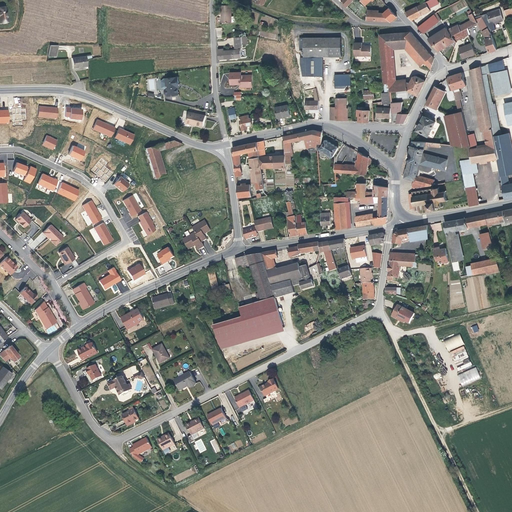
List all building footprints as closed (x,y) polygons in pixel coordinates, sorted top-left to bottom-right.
[(436,0),(427,0),(425,2),(428,8),(438,3),(436,0)] [(429,10),(425,2),(404,12),(411,20),(429,10)] [(230,16),(230,4),(220,5),(220,14),(221,14),(221,22),(233,21),(233,23),(235,23),(235,22),(236,21),(236,20),(235,20),(235,16),(230,16)] [(8,22),(6,7),(0,7),(0,20),(0,23),(8,22)] [(396,16),(388,8),(383,13),(378,13),(378,12),(367,11),(365,20),(391,21),(396,16)] [(502,20),(498,9),(486,13),(488,18),(489,24),(502,20)] [(438,21),(433,14),(417,27),(422,33),(438,21)] [(449,42),(453,39),(451,35),(465,28),(477,23),(475,19),(472,14),(470,15),(472,21),(459,27),(458,25),(457,24),(447,28),(446,27),(428,39),(437,50),(449,42)] [(472,21),(470,15),(468,16),(469,20),(458,25),(459,27),(472,21)] [(475,19),(477,23),(479,22),(483,29),(487,27),(481,17),(475,19)] [(492,37),(487,27),(483,29),(481,31),(485,38),(489,52),(497,49),(492,37)] [(467,34),(465,28),(451,35),(453,39),(453,41),(467,34)] [(433,58),(409,32),(379,34),(380,48),(405,46),(405,47),(421,64),(422,63),(423,65),(424,64),(429,69),(433,58)] [(341,36),(300,37),(300,43),(304,43),(305,75),(324,74),(323,56),(341,55),(341,36)] [(241,37),(234,37),(234,48),(242,47),(241,37)] [(362,45),(362,42),(353,42),(353,55),(370,55),(370,45),(362,45)] [(475,54),(471,43),(458,48),(461,57),(469,54),(470,56),(475,54)] [(57,44),(49,44),(49,55),(56,55),(57,44)] [(392,74),(388,74),(389,83),(389,84),(405,82),(405,80),(396,80),(394,50),(404,49),(419,66),(421,64),(405,47),(405,46),(380,48),(382,67),(392,66),(392,74)] [(222,48),(216,48),(217,58),(225,58),(225,60),(228,60),(228,58),(239,58),(239,50),(222,50),(222,48)] [(86,65),(85,56),(71,58),(72,68),(77,67),(77,66),(86,65)] [(480,66),(481,74),(504,69),(502,59),(480,66)] [(392,74),(392,66),(382,67),(383,84),(389,83),(388,74),(392,74)] [(485,95),(480,66),(472,69),(476,97),(485,95)] [(482,131),(478,104),(487,103),(485,95),(476,97),(472,69),(469,70),(480,131),(482,131)] [(507,69),(504,69),(491,72),(495,95),(511,91),(507,69)] [(240,75),(240,72),(229,72),(229,84),(240,84),(240,87),(251,87),(251,75),(240,75)] [(453,100),(455,99),(458,99),(461,98),(458,87),(465,85),(461,72),(448,76),(445,78),(450,92),(449,92),(451,99),(453,98),(453,100)] [(349,73),(333,74),(333,85),(349,84),(349,73)] [(481,74),(487,103),(491,130),(500,129),(495,103),(493,104),(486,73),(481,74)] [(424,81),(415,76),(412,77),(409,84),(407,83),(405,83),(405,82),(389,84),(390,92),(406,90),(417,95),(424,81)] [(178,83),(178,77),(166,78),(164,79),(161,81),(162,88),(165,89),(166,89),(165,90),(165,92),(166,94),(167,93),(168,95),(178,94),(177,83),(178,83)] [(441,90),(434,86),(425,104),(433,107),(441,90)] [(316,96),(315,88),(312,89),(313,100),(303,101),(304,109),(317,108),(316,96)] [(364,90),(364,91),(364,98),(374,98),(373,90),(364,90)] [(445,92),(441,90),(433,107),(437,109),(445,92)] [(334,98),(335,107),(335,120),(345,120),(345,118),(347,118),(346,108),(345,108),(345,103),(342,103),(342,98),(334,98)] [(511,124),(511,101),(503,103),(508,125),(511,124)] [(382,107),(376,107),(376,116),(383,116),(383,117),(390,118),(390,113),(398,113),(396,123),(403,123),(408,113),(400,113),(402,102),(383,103),(382,107)] [(494,145),(491,130),(487,103),(478,104),(482,131),(483,131),(486,147),(494,145)] [(38,106),(38,118),(58,118),(58,107),(38,106)] [(289,115),(287,106),(274,108),(276,117),(285,115),(285,116),(289,115)] [(83,119),(83,108),(65,108),(65,118),(83,119)] [(236,117),(234,109),(228,110),(229,119),(236,117)] [(368,110),(357,109),(356,115),(358,115),(358,121),(368,121),(368,110)] [(187,122),(198,125),(203,126),(206,116),(189,111),(187,122)] [(450,145),(469,148),(470,147),(461,111),(458,112),(443,116),(450,145)] [(248,118),(248,115),(240,116),(241,120),(239,120),(241,130),(247,129),(246,125),(252,124),(250,118),(248,118)] [(434,122),(423,116),(416,130),(427,135),(434,122)] [(109,137),(114,127),(96,119),(91,129),(109,137)] [(117,128),(113,137),(128,144),(133,135),(117,128)] [(312,129),(304,131),(304,139),(305,139),(306,148),(312,147),(316,148),(316,144),(320,145),(321,132),(312,129)] [(500,129),(491,130),(501,181),(507,179),(506,174),(511,173),(511,147),(509,134),(501,135),(500,129)] [(299,141),(299,132),(282,136),(284,142),(284,154),(284,156),(285,163),(290,163),(290,156),(292,156),(291,142),(299,141)] [(470,147),(469,148),(469,150),(475,149),(472,134),(467,135),(470,147)] [(55,140),(45,135),(40,145),(51,149),(55,140)] [(156,155),(147,158),(148,162),(157,159),(162,175),(165,174),(158,150),(182,144),(172,140),(153,145),(156,155)] [(320,145),(316,144),(316,148),(316,150),(318,151),(319,150),(332,157),(337,147),(324,140),(321,145),(320,145)] [(432,167),(444,169),(446,159),(422,153),(424,144),(429,145),(429,146),(439,147),(439,143),(412,141),(407,160),(405,168),(404,168),(402,176),(403,177),(403,178),(413,180),(411,188),(426,186),(427,178),(418,176),(419,170),(427,172),(431,170),(432,167)] [(257,150),(256,142),(232,147),(234,160),(240,159),(239,153),(248,151),(254,150),(255,153),(258,152),(257,150)] [(71,145),(67,155),(78,160),(83,151),(71,145)] [(156,155),(153,145),(144,148),(147,158),(156,155)] [(497,159),(494,145),(469,150),(471,163),(497,159)] [(258,157),(258,152),(255,153),(254,150),(248,151),(249,158),(258,157)] [(368,157),(358,152),(356,166),(351,166),(351,165),(341,164),(336,163),(335,172),(340,172),(365,174),(368,157)] [(285,163),(284,156),(279,156),(265,157),(258,157),(260,168),(282,167),(282,170),(285,170),(285,163)] [(263,188),(260,168),(258,157),(249,158),(252,182),(250,184),(242,185),(241,175),(235,176),(238,201),(252,199),(251,189),(263,188)] [(162,175),(157,159),(148,162),(152,178),(162,175)] [(478,204),(470,160),(459,161),(462,172),(468,206),(478,204)] [(25,167),(25,166),(15,162),(11,171),(22,175),(23,173),(25,167)] [(22,180),(28,183),(35,169),(29,166),(27,168),(25,174),(22,180)] [(47,176),(41,173),(36,183),(51,190),(56,180),(52,178),(52,179),(49,177),(48,178),(46,177),(47,176)] [(127,184),(118,176),(112,184),(121,192),(127,184)] [(373,179),(365,179),(365,183),(364,192),(366,192),(366,191),(373,191),(373,181),(373,179)] [(378,195),(387,196),(387,183),(373,181),(373,191),(366,191),(366,192),(364,192),(365,183),(356,182),(356,191),(351,191),(351,196),(354,196),(362,196),(373,195),(378,195)] [(60,182),(55,192),(72,200),(77,190),(70,187),(69,187),(68,187),(68,186),(60,182)] [(511,197),(511,184),(502,186),(504,199),(511,197)] [(439,187),(438,186),(437,187),(432,188),(432,187),(431,187),(431,188),(411,191),(411,193),(408,194),(410,208),(414,208),(414,209),(427,208),(427,210),(428,210),(429,209),(434,208),(435,210),(437,208),(435,207),(439,206),(441,207),(440,206),(440,201),(445,200),(446,201),(447,200),(446,199),(445,191),(446,190),(444,189),(444,190),(439,191),(438,189),(439,187)] [(130,195),(121,200),(128,212),(127,213),(129,216),(139,210),(130,195)] [(387,196),(378,195),(378,214),(378,216),(372,217),(372,215),(372,213),(355,216),(355,218),(354,218),(355,226),(373,223),(373,225),(384,223),(386,220),(387,196)] [(345,196),(343,196),(334,196),(335,212),(335,217),(335,221),(336,229),(347,227),(345,196)] [(90,200),(81,205),(91,224),(100,219),(95,210),(93,208),(94,208),(90,200)] [(511,208),(502,211),(505,222),(511,220),(511,208)] [(290,236),(297,235),(296,224),(295,216),(294,217),(292,210),(288,211),(285,211),(285,217),(288,217),(290,236)] [(30,220),(21,211),(14,219),(22,228),(30,220)] [(144,212),(136,216),(139,221),(138,222),(141,228),(142,228),(143,229),(142,230),(145,235),(149,233),(148,233),(154,230),(150,224),(151,224),(144,212)] [(484,214),(486,222),(486,223),(499,221),(497,212),(484,214)] [(486,222),(484,214),(464,218),(443,222),(445,232),(472,227),(471,225),(486,222)] [(330,224),(329,215),(320,216),(320,225),(330,224)] [(273,229),(270,218),(254,222),(256,232),(267,230),(267,229),(268,229),(269,230),(273,229)] [(192,228),(195,232),(200,242),(206,239),(203,234),(210,230),(205,221),(192,228)] [(101,222),(92,228),(102,245),(111,239),(101,222)] [(305,223),(296,224),(297,235),(306,234),(305,223)] [(62,238),(49,225),(41,232),(47,239),(48,237),(50,239),(49,241),(54,246),(62,238)] [(427,239),(427,225),(407,228),(409,242),(427,239)] [(255,237),(253,228),(242,230),(245,239),(255,237)] [(408,237),(407,228),(396,230),(393,233),(390,248),(392,248),(392,244),(394,244),(394,241),(399,242),(400,239),(401,237),(408,237)] [(492,248),(488,231),(477,234),(481,250),(492,248)] [(203,247),(195,232),(182,239),(188,249),(195,245),(197,250),(203,247)] [(384,235),(381,233),(367,235),(368,244),(379,243),(379,241),(383,240),(384,235)] [(460,259),(454,235),(446,236),(451,261),(460,259)] [(343,239),(328,242),(330,250),(344,247),(343,239)] [(319,250),(318,244),(317,242),(297,245),(298,247),(300,253),(319,250)] [(330,250),(328,242),(318,244),(319,250),(319,251),(325,250),(329,266),(334,265),(334,264),(330,250)] [(366,261),(363,246),(349,248),(351,259),(355,258),(356,263),(366,261)] [(73,259),(66,247),(57,252),(64,264),(73,259)] [(300,253),(298,247),(288,249),(289,257),(300,255),(300,253)] [(168,248),(156,255),(162,264),(167,262),(166,261),(169,259),(173,257),(168,248)] [(447,261),(444,248),(438,249),(438,248),(432,250),(434,261),(440,259),(441,262),(447,261)] [(278,297),(295,293),(294,286),(300,283),(302,289),(314,286),(312,280),(310,281),(306,265),(278,272),(278,271),(275,272),(271,258),(276,257),(275,251),(261,253),(249,255),(234,259),(237,270),(250,266),(262,302),(276,297),(276,298),(278,297)] [(388,261),(404,262),(407,262),(408,255),(390,253),(388,261)] [(16,268),(6,258),(0,263),(0,266),(9,276),(16,268)] [(464,267),(466,275),(472,274),(485,273),(485,274),(497,271),(494,258),(469,263),(470,265),(464,267)] [(379,267),(380,261),(372,259),(373,268),(379,267)] [(404,262),(388,261),(386,278),(392,279),(393,277),(397,277),(400,265),(404,266),(404,262)] [(137,264),(126,270),(131,280),(143,273),(137,264)] [(318,272),(316,264),(307,266),(310,274),(318,272)] [(351,275),(348,265),(337,269),(340,279),(351,275)] [(108,274),(97,280),(102,289),(108,286),(107,285),(109,284),(110,285),(119,280),(111,267),(106,270),(108,274)] [(362,283),(370,283),(370,279),(371,279),(370,268),(360,268),(361,283),(362,283)] [(220,288),(215,270),(208,271),(214,296),(231,292),(230,285),(220,288)] [(84,288),(82,283),(70,290),(79,304),(78,305),(80,310),(92,303),(83,288),(84,288)] [(370,283),(362,283),(362,298),(373,298),(372,283),(370,283)] [(395,288),(384,287),(383,294),(395,295),(398,296),(398,292),(395,292),(395,288)] [(32,296),(25,288),(19,295),(30,305),(37,299),(33,295),(32,296)] [(175,303),(172,292),(152,297),(155,308),(175,303)] [(262,302),(241,308),(243,317),(214,326),(221,351),(288,331),(278,297),(276,298),(276,297),(262,302)] [(46,310),(43,303),(35,311),(45,331),(55,325),(52,317),(51,318),(49,315),(50,314),(47,309),(46,310)] [(415,313),(399,305),(394,315),(394,317),(397,318),(399,317),(410,323),(415,313)] [(143,319),(137,309),(121,318),(127,329),(139,323),(138,321),(143,319)] [(459,334),(443,341),(448,351),(464,344),(459,334)] [(96,354),(91,343),(76,350),(81,361),(96,354)] [(16,356),(8,345),(2,350),(6,356),(5,357),(7,359),(8,358),(10,361),(16,356)] [(170,358),(162,345),(152,351),(159,364),(170,358)] [(143,375),(142,371),(139,373),(135,365),(123,370),(128,381),(143,375)] [(99,378),(93,366),(84,371),(90,382),(99,378)] [(8,374),(0,367),(0,386),(9,374),(8,374)] [(462,386),(481,378),(476,367),(457,375),(462,386)] [(191,371),(185,374),(177,378),(176,382),(181,390),(187,387),(186,386),(190,384),(191,386),(192,386),(194,387),(196,386),(197,383),(197,382),(191,371)] [(122,384),(119,378),(104,385),(107,391),(112,389),(116,396),(119,395),(120,396),(125,394),(124,392),(127,391),(123,384),(122,384)] [(279,388),(274,378),(269,381),(270,383),(261,387),(266,395),(279,388)] [(234,398),(239,409),(254,402),(248,392),(234,398)] [(276,400),(281,398),(279,392),(263,399),(264,402),(275,398),(276,400)] [(227,417),(222,408),(208,415),(214,425),(218,423),(220,426),(231,420),(230,418),(227,417)] [(137,419),(133,410),(121,415),(126,425),(137,419)] [(192,423),(192,422),(187,425),(192,435),(188,437),(191,443),(196,441),(193,435),(205,428),(199,418),(195,421),(195,422),(192,423)] [(173,444),(169,436),(162,439),(162,438),(157,440),(163,450),(173,444)] [(198,449),(200,453),(206,450),(201,438),(193,442),(196,449),(198,449)] [(152,448),(147,439),(141,442),(141,441),(131,446),(133,449),(128,451),(130,455),(134,458),(152,448)] [(210,441),(216,453),(220,451),(215,439),(210,441)]
